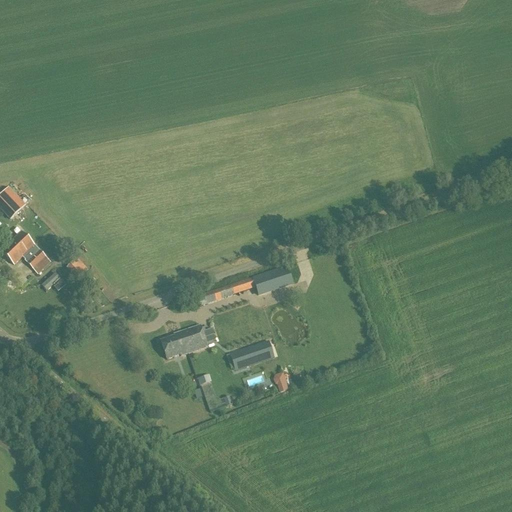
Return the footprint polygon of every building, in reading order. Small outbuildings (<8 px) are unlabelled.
[(0,211),(10,222),(26,207),(8,189),(0,196),(0,211)] [(51,264),(35,247),(21,234),(1,253),(14,267),(22,259),(25,262),(24,263),(38,276),(51,264)] [(76,260),(67,270),(78,282),(88,272),(76,260)] [(256,276),(261,296),(295,287),(291,271),(288,271),(287,268),(256,276)] [(236,294),(256,287),(254,280),(233,287),(236,294)] [(62,282),(56,286),(60,292),(66,287),(62,282)] [(15,292),(15,284),(5,284),(5,292),(15,292)] [(76,293),(82,299),(90,291),(85,286),(82,289),(81,289),(76,293)] [(229,287),(221,289),(225,300),(233,297),(229,287)] [(249,291),(251,299),(259,297),(257,289),(249,291)] [(202,296),(197,297),(201,308),(205,306),(202,296)] [(219,308),(228,346),(249,341),(241,303),(219,308)] [(181,358),(208,349),(200,326),(174,336),(174,338),(160,343),(167,361),(180,356),(181,358)] [(235,373),(274,360),(265,336),(253,340),(256,346),(229,355),(235,373)] [(249,384),(256,382),(253,374),(246,377),(249,384)] [(201,387),(211,383),(209,376),(198,380),(201,387)] [(196,400),(202,398),(199,390),(193,392),(196,400)] [(226,408),(232,406),(229,398),(223,400),(226,408)]
